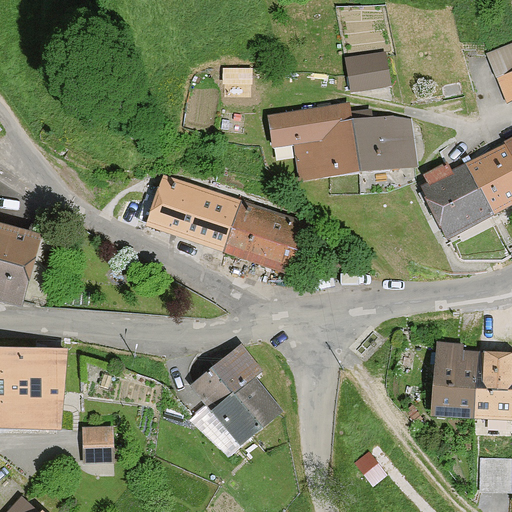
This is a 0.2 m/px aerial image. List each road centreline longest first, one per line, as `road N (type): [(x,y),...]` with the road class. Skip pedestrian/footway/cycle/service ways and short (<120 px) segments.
road 1 (residential): [(267,321),(84,215),(0,115)]
road 2 (residential): [(267,321),(170,330),(0,322)]
road 3 (track): [(472,511),(315,311)]
road 4 (unclassified): [(326,511),(313,442),(315,311)]
road 5 (residential): [(511,280),(315,311)]
